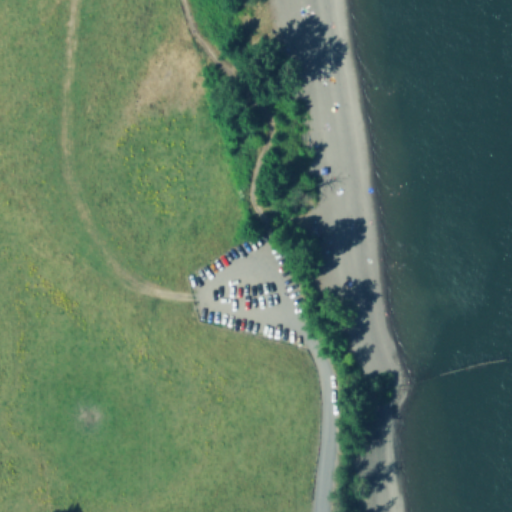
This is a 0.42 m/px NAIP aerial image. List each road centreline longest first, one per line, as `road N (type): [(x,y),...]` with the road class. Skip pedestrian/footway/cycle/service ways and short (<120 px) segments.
road 1 (track): [(243,288),(189,300),(101,264),(65,207),(67,0)]
road 2 (residential): [(318,511),(325,384),(310,343),(243,288)]
